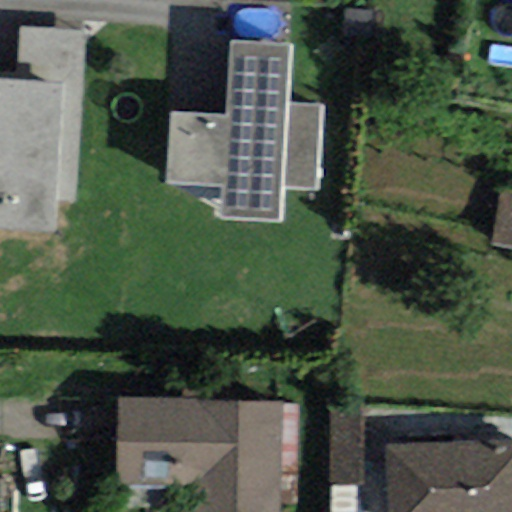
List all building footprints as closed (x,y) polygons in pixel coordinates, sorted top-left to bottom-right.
[(20,28),(16,81),(63,85),(55,201),(75,202),(87,32),(20,28)] [(229,41),(225,117),(169,114),(166,186),(221,188),(220,219),(282,223),(284,187),(318,189),(322,108),(289,106),(292,44),(229,41)] [(16,81),(0,80),(0,231),(53,235),(55,201),(63,85),(16,81)] [(511,192),(500,190),(490,245),(511,248),(511,192)] [(280,511),(282,401),(118,399),(117,485),(194,486),(193,511),(280,511)] [(363,484),(360,407),(327,408),(330,485),(363,484)] [(511,511),(511,437),(387,444),(390,511),(511,511)]
